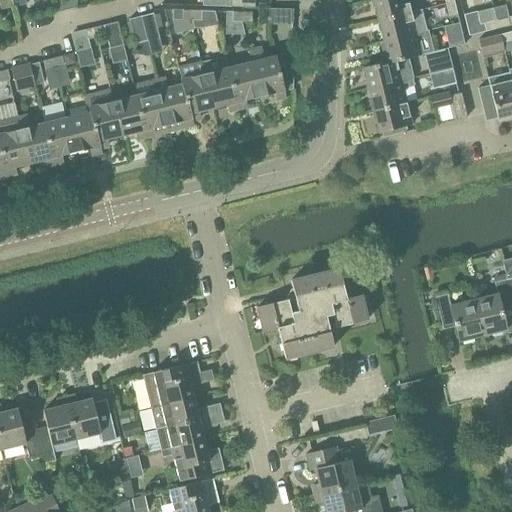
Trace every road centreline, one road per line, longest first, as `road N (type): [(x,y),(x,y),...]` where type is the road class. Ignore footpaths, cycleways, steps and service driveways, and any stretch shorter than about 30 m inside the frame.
road 1 (tertiary): [(197,194),(318,156),(326,0)]
road 2 (residential): [(0,377),(227,319)]
road 3 (tertiary): [(0,242),(197,194)]
road 4 (residential): [(275,511),(227,319)]
road 5 (residential): [(0,58),(41,48),(68,23),(147,0)]
road 6 (residential): [(374,146),(473,130),(499,146),(511,143)]
road 7 (residential): [(227,319),(197,194)]
road 8 (residential): [(511,477),(489,383),(511,378)]
